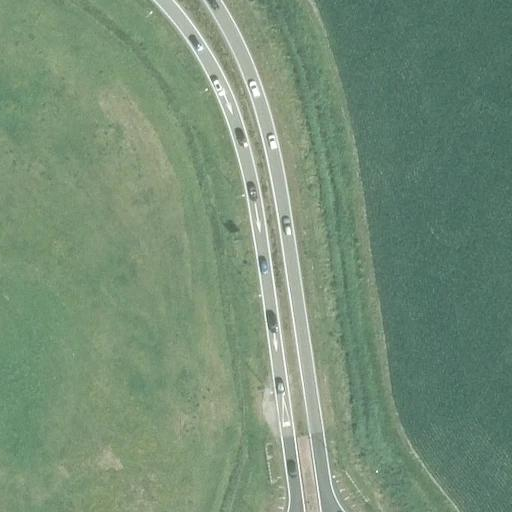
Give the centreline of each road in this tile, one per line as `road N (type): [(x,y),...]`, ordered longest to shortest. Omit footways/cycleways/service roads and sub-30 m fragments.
road 1 (trunk): [(162,0),(218,79),(248,170),(296,511)]
road 2 (trunk): [(329,511),(270,134),(248,63),(213,0)]
